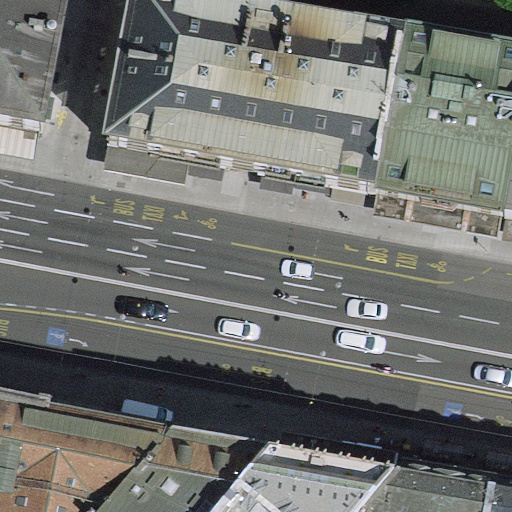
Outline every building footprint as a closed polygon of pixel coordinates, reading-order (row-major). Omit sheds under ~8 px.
[(71,0),(0,0),(0,136),(46,145),(71,0)] [(235,177),(368,200),(394,39),(171,0),(124,0),(97,153),(235,177)] [(502,224),(511,170),(511,59),(394,39),(368,200),(436,212),(502,224)] [(511,170),(502,224),(511,225),(511,170)] [(0,511),(98,511),(174,424),(0,393),(0,511)] [(223,433),(174,424),(98,511),(212,511),(273,442),(223,433)] [(333,452),(273,442),(212,511),(361,511),(400,464),(333,452)] [(446,472),(400,464),(361,511),(488,511),(495,481),(446,472)] [(511,511),(511,483),(495,481),(488,511),(511,511)]
